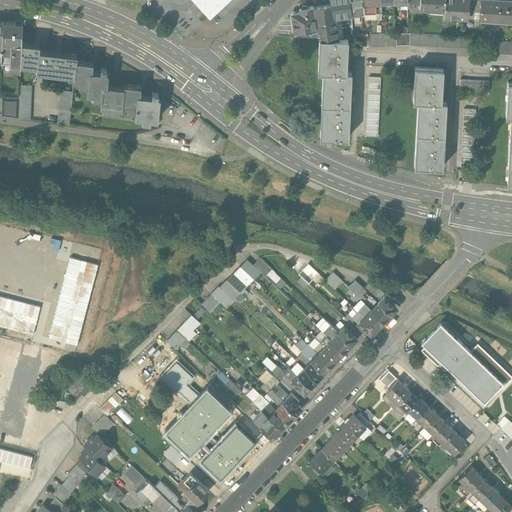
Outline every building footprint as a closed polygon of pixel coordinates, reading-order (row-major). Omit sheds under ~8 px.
[(330,0),(331,4),(333,19),(350,16),(350,14),(349,0),(330,0)] [(362,0),(349,0),(350,14),(364,13),(363,1),(362,0)] [(379,0),(380,1),(380,11),(381,13),(394,12),(393,2),(393,0),(379,0)] [(419,0),(420,4),(419,8),(444,10),(444,0),(419,0)] [(444,0),(444,10),(443,15),(467,17),(467,0),(444,0)] [(499,0),(480,0),(479,11),(479,19),(499,20),(499,19),(499,0)] [(511,0),(499,0),(499,19),(511,19),(511,0)] [(331,4),(313,7),(313,6),(307,7),(307,5),(301,6),(302,8),(299,8),(300,12),(294,12),(291,16),(294,31),(294,32),(318,28),(320,35),(320,38),(338,39),(335,24),(334,25),(333,19),(331,4)] [(22,23),(14,22),(2,21),(1,50),(1,63),(20,63),(21,41),(22,23)] [(395,33),(375,34),(375,46),(396,45),(395,33)] [(410,33),(395,33),(396,45),(409,45),(410,33)] [(441,34),(410,33),(409,45),(440,46),(441,34)] [(375,34),(367,34),(367,35),(366,46),(375,46),(375,34)] [(471,36),(441,34),(440,46),(470,48),(471,36)] [(367,35),(357,35),(356,45),(366,46),(367,35)] [(320,38),(318,71),(323,71),(320,136),(347,137),(351,72),(345,72),(347,39),(338,39),(320,38)] [(511,41),(497,40),(496,53),(511,54),(511,41)] [(40,43),(21,41),(20,63),(37,65),(39,49),(40,43)] [(39,49),(37,65),(36,71),(74,75),(76,60),(77,54),(39,49)] [(74,75),(74,82),(79,82),(79,85),(87,86),(89,70),(92,70),(92,62),(76,60),(74,75)] [(92,70),(89,70),(87,86),(87,93),(101,95),(102,95),(103,84),(107,84),(108,72),(106,72),(106,69),(100,68),(100,71),(92,70)] [(442,69),(414,68),(412,101),(417,101),(414,166),(441,167),(445,102),(440,102),(442,69)] [(379,73),(366,73),(363,132),(376,132),(379,73)] [(477,80),(460,79),(459,91),(476,92),(477,80)] [(489,81),(477,80),(476,92),(488,93),(489,81)] [(107,84),(103,84),(102,95),(101,95),(100,105),(121,108),(122,105),(136,107),(137,94),(140,94),(141,86),(124,84),(124,86),(107,84)] [(31,85),(20,85),(19,98),(18,117),(30,119),(31,85)] [(72,91),(61,90),(57,123),(69,124),(72,91)] [(140,94),(137,94),(136,107),(135,115),(142,116),(141,121),(150,122),(150,118),(157,119),(159,97),(157,96),(158,93),(152,92),(151,96),(140,94)] [(19,98),(2,97),(1,115),(18,117),(19,98)] [(473,104),(461,104),(458,164),(470,164),(473,104)] [(97,266),(69,258),(48,339),(76,346),(97,266)] [(275,273),(260,258),(253,266),(260,273),(264,277),(266,275),(270,278),(275,273)] [(253,266),(247,260),(240,267),(253,280),(260,273),(253,266)] [(318,273),(308,264),(298,274),(308,284),(318,273)] [(253,280),(240,267),(233,274),(243,283),(247,287),(254,280),(253,280)] [(332,273),(329,271),(323,278),(331,285),(338,278),(332,273)] [(243,283),(233,274),(226,281),(236,290),(243,283)] [(355,280),(348,287),(359,298),(366,291),(355,280)] [(236,290),(226,281),(220,288),(225,294),(233,300),(239,293),(236,290)] [(385,295),(377,287),(368,284),(364,288),(374,298),(378,302),(384,296),(396,307),(400,303),(394,297),(393,299),(387,293),(385,295)] [(219,288),(218,287),(212,294),(221,302),(223,300),(221,298),(225,294),(220,288),(219,288)] [(220,303),(211,294),(201,305),(210,313),(220,303)] [(40,307),(0,296),(0,326),(33,335),(40,307)] [(378,302),(391,315),(397,308),(396,307),(384,296),(378,302)] [(374,298),(367,306),(371,309),(378,302),(374,298)] [(391,315),(378,302),(371,309),(384,322),(391,315)] [(367,306),(365,304),(358,311),(360,313),(364,317),(377,329),(384,322),(371,309),(367,306)] [(360,313),(354,319),(358,323),(364,317),(360,313)] [(364,317),(358,323),(355,326),(363,333),(365,330),(371,335),(377,329),(364,317)] [(334,329),(326,321),(319,328),(331,340),(344,352),(351,345),(338,333),(334,329)] [(440,322),(421,342),(424,345),(420,349),(430,359),(434,355),(484,402),(499,386),(502,388),(511,377),(511,376),(477,343),(469,351),(453,335),(454,334),(444,325),(443,325),(440,322)] [(193,331),(184,323),(177,330),(186,339),(193,331)] [(357,339),(344,326),(344,327),(340,323),(334,329),(338,333),(351,345),(357,339)] [(177,330),(167,341),(175,350),(186,339),(177,330)] [(327,336),(320,343),(324,347),(331,340),(327,336)] [(331,340),(324,347),(337,359),(344,352),(331,340)] [(320,343),(314,350),(318,354),(324,347),(320,343)] [(337,359),(324,347),(318,354),(331,366),(337,359)] [(318,354),(314,350),(307,357),(311,361),(318,354)] [(302,353),(295,360),(296,361),(300,364),(307,357),(302,353)] [(331,366),(318,354),(311,361),(324,374),(331,366)] [(307,357),(300,364),(304,368),(311,361),(307,357)] [(300,364),(296,361),(289,369),(297,376),(297,375),(310,388),(317,381),(304,368),(300,364)] [(324,374),(311,361),(304,368),(317,381),(324,374)] [(176,363),(164,376),(172,384),(170,386),(177,393),(178,392),(183,387),(192,378),(176,363)] [(284,373),(276,366),(271,371),(281,380),(285,376),(283,374),(284,373)] [(289,369),(289,368),(284,373),(283,374),(285,376),(304,394),(310,388),(297,375),(297,376),(289,369)] [(81,372),(66,388),(76,398),(85,389),(87,391),(93,385),(81,372)] [(402,384),(398,380),(386,392),(398,404),(410,391),(402,384)] [(244,388),(237,381),(233,385),(241,392),(244,388)] [(288,396),(275,384),(269,390),(278,398),(282,402),(288,396)] [(206,391),(197,399),(183,387),(178,392),(193,404),(166,432),(188,454),(194,448),(203,457),(201,460),(220,478),(237,460),(236,460),(252,444),(257,439),(238,421),(216,444),(206,435),(228,412),(206,391)] [(64,392),(53,389),(51,395),(62,398),(64,392)] [(410,391),(398,404),(401,407),(397,411),(402,416),(408,411),(418,399),(410,391)] [(115,393),(99,408),(107,416),(123,400),(115,393)] [(301,408),(288,396),(282,402),(282,403),(295,415),(301,408)] [(271,406),(263,398),(260,401),(256,405),(264,413),(268,417),(275,410),(271,406)] [(271,406),(275,410),(282,403),(282,402),(278,398),(271,406)] [(418,399),(408,411),(411,414),(413,412),(417,417),(428,406),(420,398),(418,399)] [(295,415),(282,403),(275,410),(288,422),(295,415)] [(417,417),(416,419),(420,422),(421,420),(426,425),(436,414),(428,406),(417,417)] [(288,422),(275,410),(268,417),(282,429),(288,422)] [(264,413),(258,419),(262,423),(268,417),(264,413)] [(370,422),(360,413),(356,417),(366,427),(370,422)] [(104,414),(92,428),(98,434),(101,436),(114,423),(104,414)] [(426,425),(424,426),(428,430),(429,428),(434,433),(445,422),(436,414),(426,425)] [(356,417),(353,415),(345,423),(358,435),(366,427),(356,417)] [(500,429),(508,420),(504,416),(496,425),(500,429)] [(282,429),(268,417),(262,423),(263,424),(261,427),(267,432),(269,430),(275,436),(282,429)] [(511,423),(508,420),(500,429),(511,440),(511,423)] [(434,433),(433,434),(436,438),(438,436),(442,441),(453,430),(445,422),(434,433)] [(358,435),(345,423),(337,431),(350,444),(358,435)] [(442,441),(441,442),(453,454),(465,442),(453,430),(442,441)] [(350,444),(337,431),(329,440),(342,452),(350,444)] [(98,434),(94,437),(93,436),(84,445),(89,450),(105,465),(117,452),(101,436),(98,434)] [(342,452),(329,440),(321,448),(334,460),(342,452)] [(321,448),(309,460),(322,473),(334,460),(321,448)] [(175,449),(167,457),(173,464),(181,455),(175,449)] [(89,450),(85,455),(84,454),(79,458),(93,472),(96,474),(105,465),(89,450)] [(489,456),(485,459),(490,468),(495,465),(489,456)] [(93,472),(80,460),(76,464),(85,472),(89,477),(93,472)] [(76,464),(67,473),(69,475),(76,482),(85,472),(76,464)] [(143,478),(131,466),(123,473),(136,485),(143,478)] [(482,478),(470,466),(458,479),(464,484),(459,490),(465,496),(470,491),(482,478)] [(150,473),(145,478),(149,482),(154,477),(150,473)] [(209,490),(190,473),(179,485),(192,497),(197,502),(209,490)] [(69,475),(61,485),(69,492),(78,483),(76,482),(69,475)] [(145,478),(144,478),(133,490),(137,494),(136,495),(147,506),(153,501),(160,493),(154,487),(149,482),(145,478)] [(482,478),(470,491),(473,493),(468,499),(473,504),(479,499),(491,486),(482,478)] [(178,499),(160,482),(154,487),(160,493),(179,511),(183,507),(176,501),(178,499)] [(125,496),(113,484),(105,492),(118,504),(125,496)] [(61,485),(52,494),(55,497),(61,503),(70,493),(69,492),(61,485)] [(491,486),(479,499),(487,507),(499,494),(491,486)] [(178,511),(179,511),(160,493),(153,501),(164,511),(171,511),(172,511),(178,511)] [(505,511),(511,506),(499,494),(487,507),(492,511),(505,511)] [(55,497),(47,507),(54,511),(60,511),(64,506),(61,503),(55,497)] [(183,507),(179,511),(180,511),(197,511),(194,508),(198,504),(197,502),(192,497),(183,507)]
